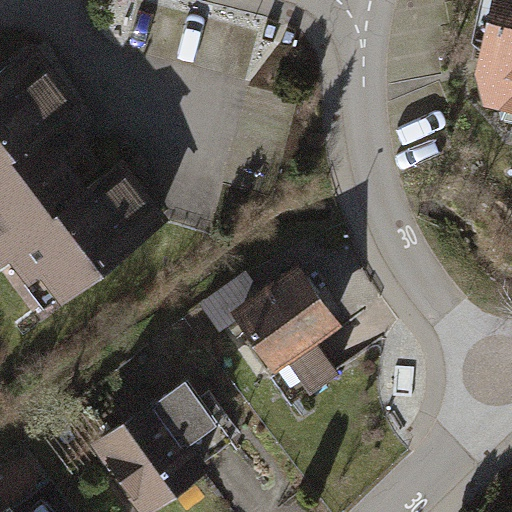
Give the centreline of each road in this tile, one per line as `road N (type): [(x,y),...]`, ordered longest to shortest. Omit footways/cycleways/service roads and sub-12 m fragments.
road 1 (residential): [(370,0),(364,104),(384,201),(427,284),(511,380)]
road 2 (residential): [(511,395),(392,511)]
